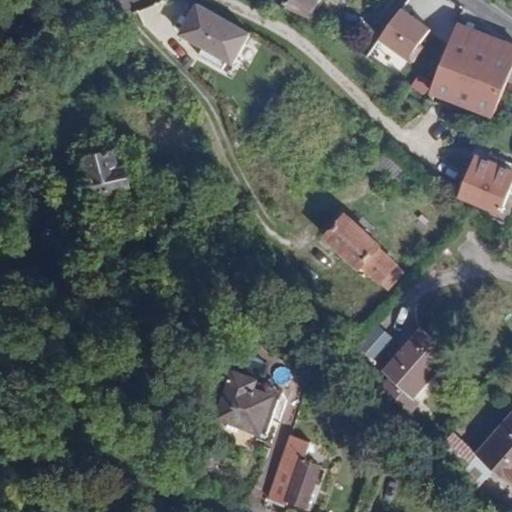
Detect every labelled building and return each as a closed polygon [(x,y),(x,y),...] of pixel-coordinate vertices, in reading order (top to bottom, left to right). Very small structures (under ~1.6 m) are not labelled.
[(275,0),(307,16),(310,11),(320,16),(328,0),(275,0)] [(431,29),(402,8),(378,40),(408,61),(431,29)] [(256,43),(196,9),(178,41),(238,75),(256,43)] [(511,44),(458,23),(452,38),(511,62),(511,44)] [(430,92),(492,117),(508,81),(511,70),(511,62),(452,38),(430,92)] [(115,153),(87,160),(96,196),(131,188),(130,184),(134,184),(131,171),(126,172),(126,170),(120,172),(115,153)] [(463,192),(461,199),(499,212),(511,182),(511,172),(476,159),(470,176),(464,174),(457,189),(463,192)] [(335,229),(326,240),(359,270),(361,267),(379,284),(396,266),(378,250),(380,248),(346,218),(340,225),(336,221),(332,226),(335,229)] [(412,336),(372,376),(378,382),(374,387),(373,388),(385,399),(391,393),(406,410),(446,369),(412,336)] [(326,374),(314,370),(308,387),(320,391),(326,374)] [(378,382),(372,376),(368,380),(374,387),(378,382)] [(220,431),(228,435),(242,440),(254,445),(272,396),(237,384),(220,431)] [(396,420),(406,410),(391,393),(385,399),(373,388),(368,392),(396,420)] [(505,432),(511,424),(511,418),(510,417),(499,426),(505,432)] [(493,481),(506,469),(511,475),(511,424),(505,432),(499,426),(468,458),(445,436),(426,454),(469,497),(489,477),(493,481)] [(291,434),(268,500),(285,505),(286,501),(306,507),(320,467),(305,462),(312,442),(291,434)] [(242,440),(228,435),(226,443),(239,447),(242,440)] [(502,489),(511,479),(511,475),(506,469),(493,481),(502,489)]
